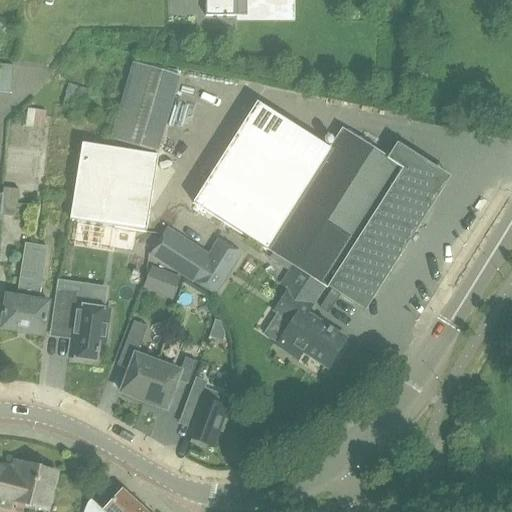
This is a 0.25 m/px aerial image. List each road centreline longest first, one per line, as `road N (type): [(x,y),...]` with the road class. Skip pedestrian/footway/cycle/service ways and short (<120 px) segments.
road 1 (tertiary): [(333,463),(398,397),(511,221)]
road 2 (tertiary): [(154,475),(204,493),(250,494),(333,463)]
road 3 (tertiary): [(0,410),(75,427),(154,475)]
